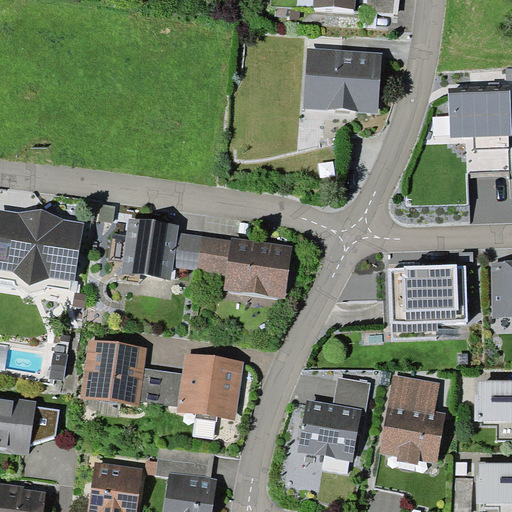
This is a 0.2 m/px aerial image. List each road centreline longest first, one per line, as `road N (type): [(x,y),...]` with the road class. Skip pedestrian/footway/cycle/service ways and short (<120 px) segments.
road 1 (residential): [(0,175),(288,213),(357,243)]
road 2 (residential): [(248,511),(289,362),(357,243)]
road 3 (residential): [(357,243),(409,131),(434,0)]
road 4 (residential): [(357,243),(511,239)]
